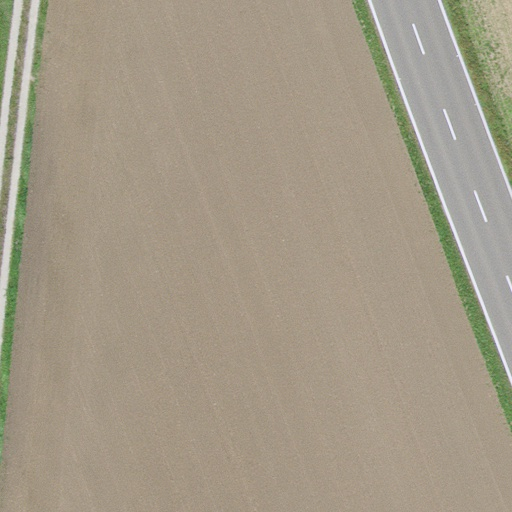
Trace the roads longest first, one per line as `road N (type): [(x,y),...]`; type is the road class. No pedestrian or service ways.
road 1 (secondary): [(408,0),(511,280)]
road 2 (track): [(28,0),(0,262)]
